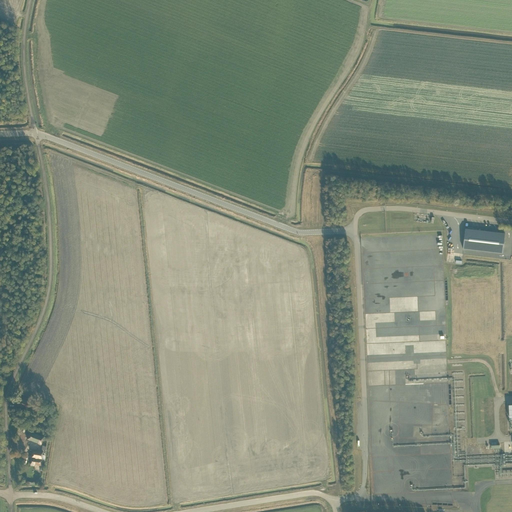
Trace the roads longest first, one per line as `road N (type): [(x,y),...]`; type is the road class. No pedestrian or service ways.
road 1 (unclassified): [(10,495),(6,400),(50,280),(35,134)]
road 2 (unclassified): [(355,230),(295,231),(35,134)]
road 3 (unclassified): [(335,511),(316,492),(188,511)]
road 4 (unclassified): [(35,134),(23,56),(29,0)]
